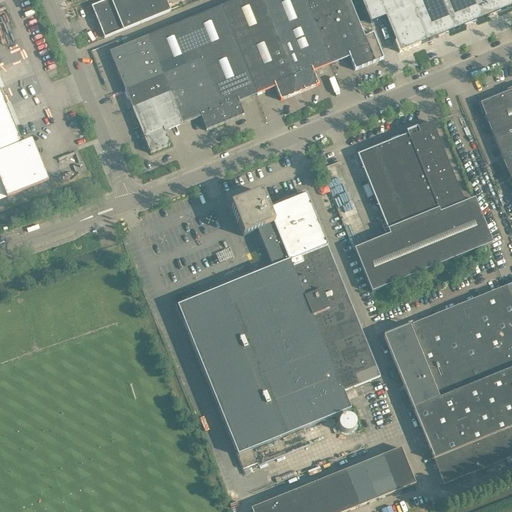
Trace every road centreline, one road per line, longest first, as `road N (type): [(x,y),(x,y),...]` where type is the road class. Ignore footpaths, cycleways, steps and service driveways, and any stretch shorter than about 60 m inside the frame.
road 1 (unclassified): [(377,511),(433,489),(292,138)]
road 2 (unclassified): [(131,203),(246,511)]
road 3 (tertiary): [(292,138),(511,48)]
road 4 (tertiary): [(131,203),(49,0)]
road 5 (unknown): [(237,488),(406,423)]
road 6 (tertiary): [(131,203),(292,138)]
road 7 (tertiary): [(0,250),(131,203)]
